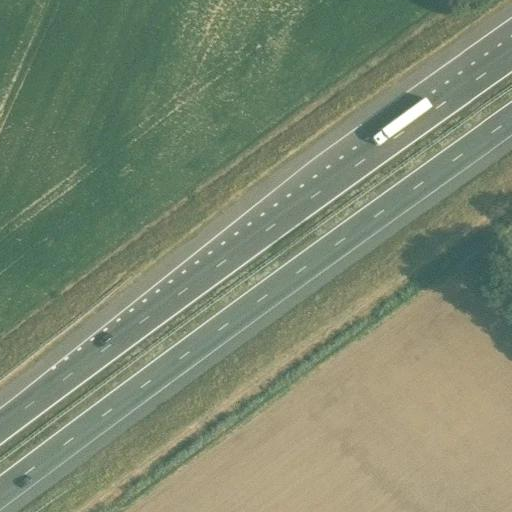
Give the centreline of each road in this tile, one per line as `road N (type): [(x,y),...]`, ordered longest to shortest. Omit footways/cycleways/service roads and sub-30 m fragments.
road 1 (motorway): [(0,491),(511,114)]
road 2 (motorway): [(511,55),(0,427)]
